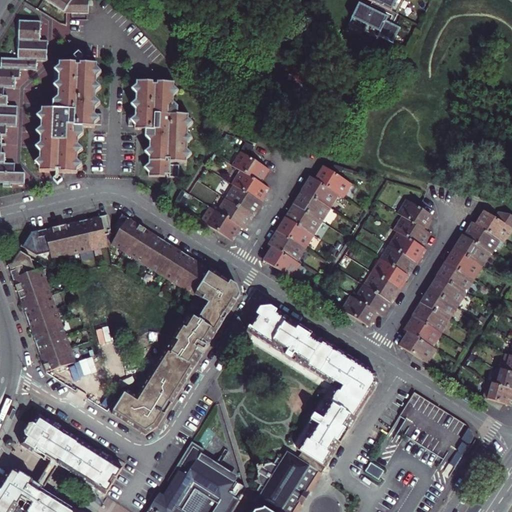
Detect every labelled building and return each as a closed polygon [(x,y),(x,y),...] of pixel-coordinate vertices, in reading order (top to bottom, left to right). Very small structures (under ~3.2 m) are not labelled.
[(46,0),(65,13),(89,14),(89,0),(72,0),(71,0),(46,0)] [(370,0),(398,14),(404,0),(370,0)] [(389,17),(360,3),(350,24),(379,38),(380,36),(394,42),(401,28),(387,21),(389,17)] [(19,20),(18,39),(32,40),(32,36),(35,32),(42,32),(43,21),(19,20)] [(18,39),(18,49),(48,50),(48,40),(42,40),(42,32),(35,32),(32,36),(32,40),(18,39)] [(18,49),(18,58),(30,58),(29,69),(37,70),(37,60),(47,60),(48,50),(18,49)] [(84,56),(79,51),(74,56),(79,60),(84,56)] [(1,58),(1,67),(13,67),(12,78),(16,78),(20,79),(20,69),(29,69),(30,58),(18,58),(1,58)] [(84,135),(84,126),(95,127),(95,125),(102,125),(102,114),(96,113),(96,109),(101,103),(96,98),(96,92),(101,88),(97,83),(97,76),(102,73),(97,67),(97,64),(81,63),(81,65),(77,65),(77,63),(60,62),(60,64),(55,64),(53,109),(42,108),(42,112),(46,117),(41,122),(41,128),(45,133),(41,137),(41,144),(36,148),(41,152),(40,159),(36,163),(41,168),(40,171),(57,172),(57,170),(61,170),(61,172),(75,173),(77,173),(78,169),(83,166),(78,161),(79,153),(84,149),(79,145),(79,138),(84,135)] [(0,66),(0,86),(5,87),(16,87),(16,78),(12,78),(13,67),(1,67),(0,66)] [(180,91),(175,86),(176,82),(166,82),(166,81),(137,80),(137,85),(132,90),(136,94),(136,100),(131,105),(136,109),(136,115),(129,115),(129,126),(135,126),(135,129),(146,130),(146,137),(151,142),(150,147),(148,150),(150,151),(147,154),(150,157),(149,163),(144,168),(149,173),(149,176),(167,177),(167,174),(170,174),(170,177),(180,177),(180,165),(172,165),(172,161),(188,162),(188,159),(193,155),(188,150),(188,144),(194,139),(189,135),(189,128),(195,123),(190,118),(190,114),(174,113),(174,110),(179,110),(179,106),(174,101),(175,95),(180,91)] [(0,106),(0,115),(18,116),(19,105),(8,105),(8,96),(5,96),(0,96),(0,106)] [(0,115),(0,134),(3,135),(7,135),(7,125),(18,126),(18,116),(0,115)] [(0,172),(15,173),(15,164),(6,163),(6,153),(2,153),(0,153),(0,172)] [(244,173),(261,183),(270,169),(243,153),(239,160),(241,161),(236,168),(244,173)] [(324,165),(315,179),(335,191),(344,197),(353,183),(324,165)] [(15,173),(0,172),(0,182),(3,183),(3,187),(12,187),(12,183),(25,183),(26,173),(15,173)] [(234,186),(261,202),(269,188),(261,183),(244,173),(240,179),(238,178),(234,185),(234,186)] [(63,179),(58,175),(54,179),(58,183),(63,179)] [(303,190),(329,207),(334,200),(331,198),(335,191),(315,179),(310,176),(302,190),(303,190)] [(229,201),(254,216),(262,203),(261,202),(234,186),(226,199),(229,201)] [(303,190),(294,203),(319,220),(324,212),(326,214),(330,207),(329,207),(303,190)] [(433,216),(407,199),(399,212),(405,217),(427,230),(433,221),(431,220),(433,216)] [(223,206),(218,213),(242,228),(245,230),(254,216),(229,201),(225,207),(223,206)] [(286,217),(310,233),(315,225),(317,227),(321,221),(319,220),(294,203),(286,217)] [(218,213),(209,208),(201,221),(233,241),(242,228),(218,213)] [(511,227),(511,226),(485,209),(476,223),(501,239),(505,233),(508,235),(511,227)] [(140,225),(123,214),(115,226),(117,228),(115,231),(118,233),(112,243),(124,251),(140,225)] [(109,215),(87,219),(94,250),(109,247),(106,234),(110,233),(109,230),(112,230),(109,215)] [(277,231),(304,248),(309,241),(306,239),(310,233),(286,217),(277,231)] [(427,230),(405,217),(401,223),(403,225),(399,232),(403,234),(423,247),(432,234),(427,230)] [(87,219),(72,223),(80,254),(94,250),(87,219)] [(476,223),(473,221),(464,235),(490,251),(491,252),(496,245),(497,246),(501,239),(476,223)] [(72,223),(59,226),(66,257),(80,254),(72,223)] [(153,233),(140,225),(124,251),(136,259),(153,233)] [(59,226),(46,230),(51,253),(53,260),(66,257),(59,226)] [(27,241),(24,240),(21,245),(38,256),(51,253),(46,230),(32,233),(27,241)] [(277,231),(268,244),(294,260),(299,252),(301,254),(304,248),(277,231)] [(165,240),(153,233),(136,259),(148,267),(165,240)] [(423,247),(403,234),(398,241),(396,240),(392,246),(418,263),(427,250),(423,247)] [(464,235),(463,234),(454,248),(479,264),(484,257),(486,258),(490,251),(464,235)] [(176,248),(165,240),(148,267),(159,274),(176,248)] [(272,246),(264,260),(291,276),(295,270),(296,272),(301,264),(294,260),(272,246)] [(418,263),(392,246),(388,253),(390,254),(386,261),(410,276),(418,263)] [(188,255),(176,248),(159,274),(171,282),(188,255)] [(479,264),(454,248),(446,261),(475,279),(483,266),(479,264)] [(13,279),(36,271),(31,258),(18,250),(15,255),(18,257),(13,264),(9,265),(13,279)] [(200,262),(188,255),(171,282),(183,289),(200,262)] [(386,261),(379,257),(374,264),(379,267),(375,273),(401,290),(410,276),(386,261)] [(475,279),(446,261),(437,274),(438,275),(466,293),(475,279)] [(212,270),(200,262),(183,289),(195,297),(196,295),(212,270)] [(18,292),(47,282),(42,268),(36,271),(13,279),(18,292)] [(238,286),(212,270),(196,295),(209,304),(199,320),(189,314),(185,321),(180,323),(181,327),(174,339),(169,340),(171,345),(137,398),(127,391),(112,414),(146,435),(157,428),(240,294),(238,286)] [(393,303),(401,290),(375,273),(370,280),(368,278),(364,285),(368,287),(393,303)] [(466,293),(438,275),(430,288),(457,306),(458,307),(467,293),(466,293)] [(23,305),(52,296),(47,282),(18,292),(23,305)] [(384,317),(393,303),(368,287),(364,294),(362,293),(357,300),(379,314),(384,317)] [(457,306),(430,288),(421,302),(446,318),(450,320),(455,313),(453,312),(457,306)] [(27,319),(57,309),(52,296),(23,305),(27,319)] [(371,327),(379,314),(357,300),(353,297),(349,304),(346,302),(342,309),(371,327)] [(446,318),(421,302),(412,315),(413,316),(440,333),(444,326),(442,324),(446,318)] [(298,450),(326,468),(341,443),(365,405),(379,383),(377,373),(356,360),(329,343),(302,326),(279,312),(272,307),(261,309),(247,332),(330,385),(333,381),(344,388),(340,393),(336,390),(321,413),(318,410),(309,425),(312,427),(298,450)] [(32,332),(61,322),(57,309),(27,319),(32,332)] [(440,333),(413,316),(405,329),(408,332),(429,345),(434,338),(436,339),(440,333)] [(37,345),(66,335),(61,322),(32,332),(37,345)] [(429,345),(408,332),(400,345),(427,362),(431,356),(433,357),(437,350),(429,345)] [(41,359),(71,349),(66,335),(37,345),(41,359)] [(71,349),(41,359),(46,373),(76,362),(71,349)] [(511,354),(507,353),(502,369),(511,371),(511,354)] [(500,376),(498,384),(511,387),(511,371),(502,369),(499,368),(497,375),(500,376)] [(489,381),(484,398),(511,405),(511,387),(498,384),(489,381)] [(392,427),(404,434),(442,459),(455,467),(465,452),(467,453),(472,446),(469,444),(472,439),(473,437),(472,434),(470,429),(469,426),(415,391),(392,427)] [(26,437),(21,445),(57,469),(59,465),(88,484),(105,495),(123,469),(110,461),(112,458),(99,450),(97,454),(64,432),(66,429),(52,420),(50,423),(40,416),(34,424),(31,422),(23,435),(26,437)] [(404,434),(392,427),(387,435),(382,437),(397,446),(404,434)] [(231,511),(239,500),(228,493),(235,481),(224,474),(226,471),(213,462),(210,466),(200,459),(205,451),(193,443),(181,460),(183,461),(178,469),(176,468),(168,482),(174,485),(172,488),(175,490),(170,499),(164,495),(160,502),(163,503),(158,511),(152,508),(149,511),(231,511)] [(296,452),(294,455),(320,473),(322,474),(324,470),(326,468),(298,450),(296,452)] [(294,455),(288,451),(282,459),(278,457),(274,462),(267,457),(263,465),(255,466),(257,473),(252,480),(259,485),(253,494),(258,497),(255,502),(259,505),(270,511),(295,511),(300,504),(298,503),(299,501),(297,500),(303,492),(305,494),(306,491),(308,492),(320,473),(294,455)] [(448,478),(455,467),(442,459),(435,470),(448,478)] [(371,462),(365,470),(378,479),(384,470),(371,462)] [(0,511),(13,511),(20,501),(31,508),(28,511),(69,511),(42,495),(42,494),(8,473),(0,486),(0,511)]
